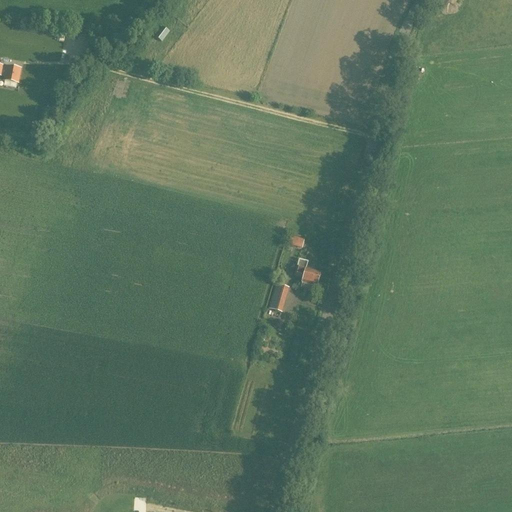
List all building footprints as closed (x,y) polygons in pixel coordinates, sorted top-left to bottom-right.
[(155,37),(162,43),(170,33),(162,27),(155,37)] [(4,64),(18,68),(19,62),(5,59),(4,64)] [(3,81),(18,84),(21,69),(6,67),(3,81)] [(303,280),(302,283),(317,286),(320,274),(312,272),(313,267),(307,265),(308,262),(298,260),(293,277),(297,278),(296,278),(303,280)] [(287,289),(276,286),(273,297),(284,301),(287,289)]
